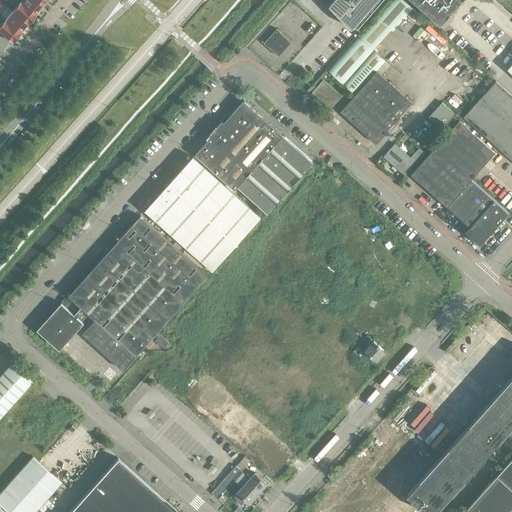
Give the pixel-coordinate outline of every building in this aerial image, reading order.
[(36,13),(20,0),(12,10),(28,23),(36,13)] [(43,4),(38,0),(19,0),(20,0),(36,13),(43,4)] [(341,110),(377,143),(413,103),(377,71),(387,61),(375,50),(393,30),(394,31),(415,9),(404,0),(393,0),(329,70),(356,94),(341,110)] [(383,0),(333,0),(329,5),(357,29),(383,0)] [(413,0),(441,24),(462,0),(413,0)] [(28,23),(12,10),(5,18),(2,16),(20,32),(28,23)] [(20,32),(2,16),(0,18),(0,31),(12,42),(20,32)] [(315,28),(311,24),(306,30),(310,34),(315,28)] [(277,28),(264,43),(278,56),(291,41),(277,28)] [(334,103),(340,95),(324,80),(313,92),(327,104),(331,99),(334,102),(333,103),(334,103)] [(511,159),(511,94),(496,80),(464,116),(511,159)] [(244,100),(195,154),(234,189),(237,186),(267,213),(313,162),(244,100)] [(443,128),(457,113),(443,100),(429,115),(443,128)] [(495,152),(460,120),(436,147),(471,178),(495,152)] [(289,131),(286,134),(294,141),(297,138),(289,131)] [(437,135),(432,131),(422,143),(426,147),(437,135)] [(425,152),(420,147),(410,157),(395,144),(385,156),(402,171),(409,163),(412,167),(425,152)] [(477,184),(436,147),(411,174),(447,206),(470,226),(465,231),(480,245),(509,212),(477,184)] [(145,210),(163,225),(159,230),(163,234),(167,229),(213,270),(261,216),(223,184),(193,156),(145,210)] [(160,334),(155,340),(164,348),(169,342),(160,334)] [(367,342),(370,344),(365,350),(377,360),(385,351),(373,340),(371,338),(367,342)] [(12,362),(0,375),(0,417),(32,381),(12,362)] [(511,373),(409,494),(430,511),(437,511),(511,424),(511,373)] [(33,511),(61,481),(32,456),(0,492),(0,511),(33,511)] [(178,511),(117,457),(67,511),(178,511)] [(242,468),(248,461),(244,457),(237,464),(242,468)] [(511,458),(464,511),(508,511),(511,508),(511,458)] [(255,472),(250,477),(245,473),(245,474),(239,469),(239,468),(235,464),(231,469),(236,473),(258,493),(267,483),(255,472)] [(258,493),(236,473),(231,469),(227,474),(232,478),(232,477),(237,482),(237,483),(242,487),(237,492),(238,492),(234,496),(239,501),(241,502),(243,501),(245,499),(250,503),(258,493)] [(211,492),(216,495),(232,478),(227,474),(211,492)]
